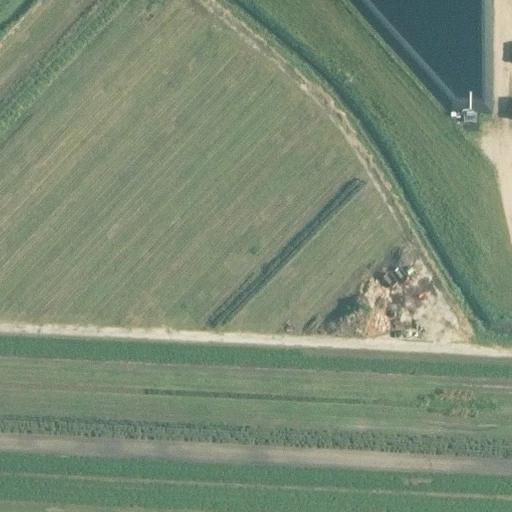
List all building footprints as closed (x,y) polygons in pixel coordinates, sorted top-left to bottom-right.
[(302,83),(301,96),(314,97),(316,85),(302,83)] [(383,266),(352,287),(365,305),(396,284),(383,266)] [(109,344),(110,321),(73,319),(73,342),(109,344)] [(59,398),(60,375),(24,374),(23,397),(59,398)] [(0,375),(0,396),(17,397),(17,376),(0,375)]
